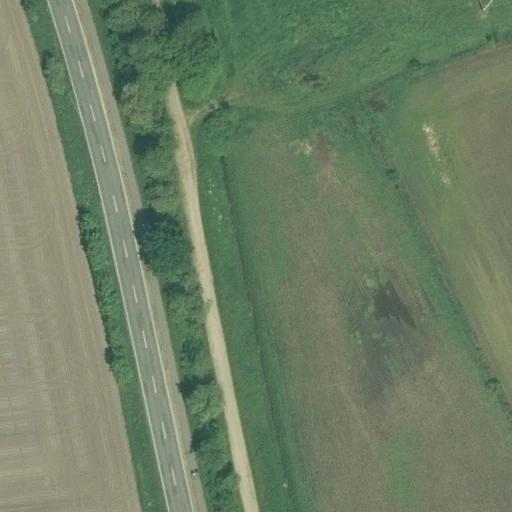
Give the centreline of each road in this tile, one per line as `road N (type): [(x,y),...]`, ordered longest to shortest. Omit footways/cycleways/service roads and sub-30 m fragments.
road 1 (secondary): [(62,0),(122,213),(182,511)]
road 2 (track): [(158,0),(253,511)]
